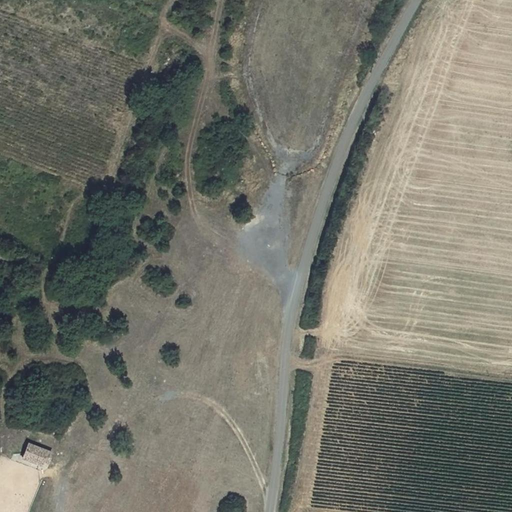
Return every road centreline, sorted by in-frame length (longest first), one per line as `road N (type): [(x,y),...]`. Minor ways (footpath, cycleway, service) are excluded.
road 1 (unclassified): [(276,426),(294,287),(324,189),(415,0)]
road 2 (track): [(0,440),(3,387),(25,360),(50,355),(55,332),(43,298),(48,269),(31,259),(0,259)]
road 3 (track): [(511,378),(342,356),(282,361)]
road 4 (unclassified): [(93,511),(129,480),(171,414),(212,401),(224,413)]
